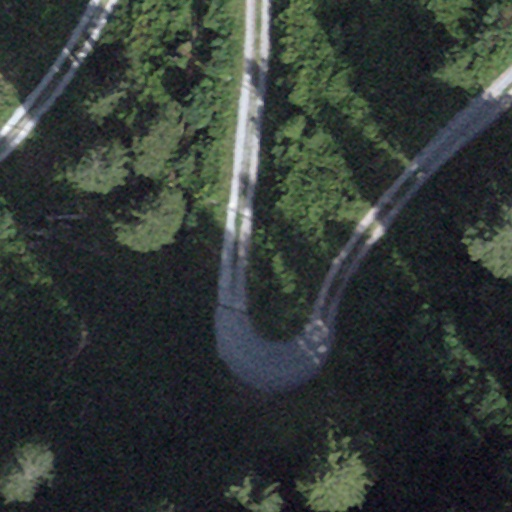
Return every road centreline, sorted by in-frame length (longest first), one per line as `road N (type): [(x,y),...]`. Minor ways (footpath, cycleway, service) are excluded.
road 1 (track): [(260,0),(231,338),(243,370),(275,379),(302,360),(383,219),(511,88)]
road 2 (track): [(0,149),(71,62),(104,0)]
